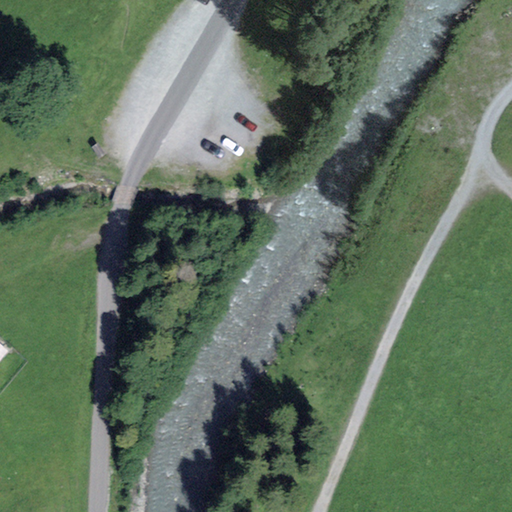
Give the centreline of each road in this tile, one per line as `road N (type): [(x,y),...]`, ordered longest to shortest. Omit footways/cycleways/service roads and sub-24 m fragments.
road 1 (unclassified): [(231,0),(144,146),(112,228),(99,511)]
road 2 (track): [(0,298),(112,228)]
